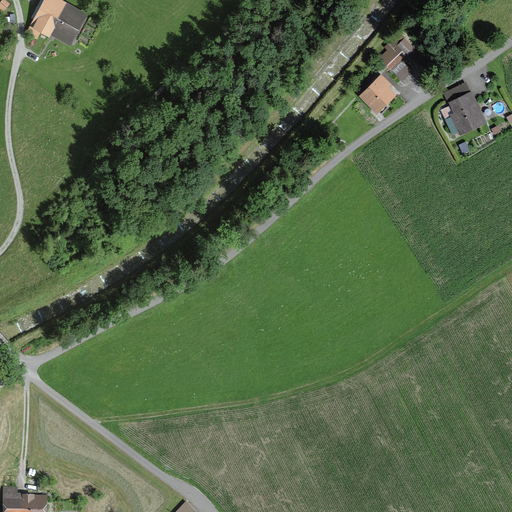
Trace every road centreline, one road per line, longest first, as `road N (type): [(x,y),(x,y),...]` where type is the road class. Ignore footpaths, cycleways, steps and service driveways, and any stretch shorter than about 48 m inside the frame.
road 1 (track): [(81,415),(242,400),(329,379),(511,263)]
road 2 (residential): [(0,345),(205,511)]
road 3 (track): [(15,65),(7,129),(21,209),(0,255)]
